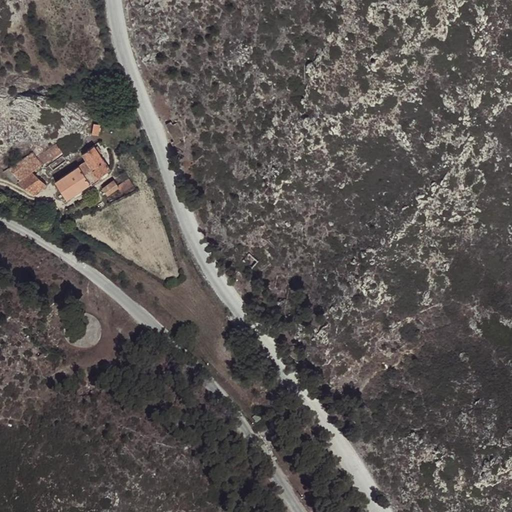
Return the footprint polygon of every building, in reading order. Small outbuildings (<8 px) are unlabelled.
[(134,111),(125,87),(118,90),(129,114),(134,111)] [(104,142),(95,147),(106,163),(111,169),(111,154),(104,142)] [(39,157),(44,165),(62,152),(57,144),(39,157)] [(106,163),(95,147),(82,155),(87,162),(94,171),(106,163)] [(33,173),(44,165),(39,157),(34,152),(10,170),(21,180),(31,171),(33,173)] [(62,152),(44,165),(46,168),(50,166),(64,157),(65,156),(62,152)] [(67,161),(64,157),(50,166),(53,172),(67,161)] [(98,177),(94,171),(87,162),(79,167),(90,182),(98,177)] [(56,182),(79,167),(77,163),(65,169),(55,180),(56,182)] [(111,169),(106,163),(94,171),(98,177),(111,169)] [(68,198),(90,182),(79,167),(56,182),(68,198)] [(31,171),(21,180),(19,182),(34,196),(47,184),(33,173),(31,171)] [(122,192),(134,185),(131,180),(119,187),(122,192)] [(107,195),(119,187),(114,181),(102,189),(107,195)] [(66,329),(65,334),(65,340),(68,345),(72,348),(77,350),(83,350),(88,348),(92,344),(94,339),(95,334),(93,329),(90,324),(85,321),(80,321),(74,321),(70,324),(66,329)]
